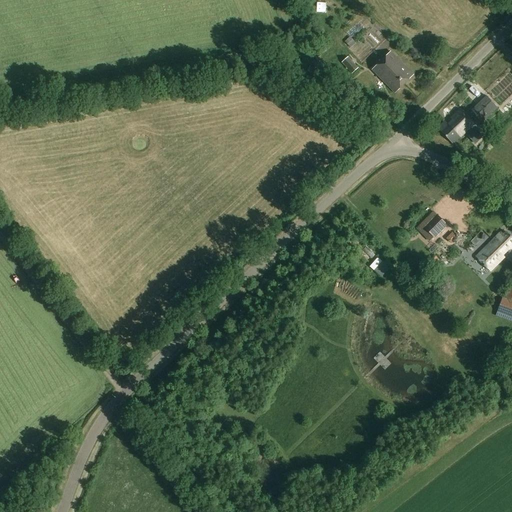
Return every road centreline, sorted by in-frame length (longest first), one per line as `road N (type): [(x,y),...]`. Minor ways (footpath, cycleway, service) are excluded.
road 1 (tertiary): [(63,511),(113,405),(396,140)]
road 2 (track): [(0,237),(124,394)]
road 3 (unclassified): [(396,140),(511,24)]
road 4 (tertiary): [(396,140),(511,203)]
